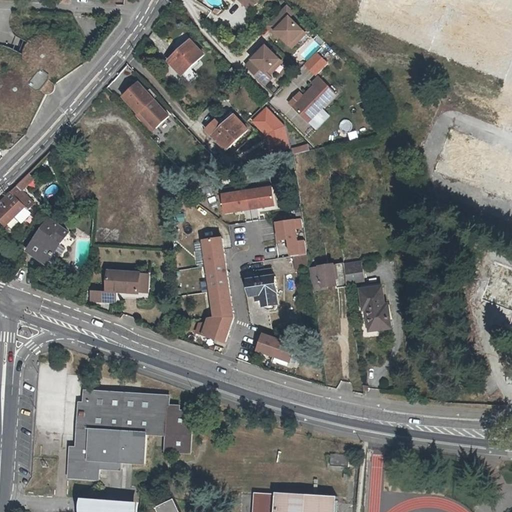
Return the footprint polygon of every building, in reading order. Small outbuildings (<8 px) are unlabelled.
[(237,0),(250,12),(261,1),(260,0),(237,0)] [(511,55),(511,29),(437,0),(366,0),(360,21),(504,78),(511,55)] [(306,34),(287,16),(270,32),(290,51),(306,34)] [(204,56),(191,41),(169,61),(182,76),(204,56)] [(282,62),(263,44),(244,65),(255,76),(262,69),(269,75),(282,62)] [(41,70),(29,85),(36,92),(41,90),(49,81),(50,78),(50,75),(41,70)] [(309,121),(336,94),(319,76),(313,82),(315,85),(303,97),(305,99),(295,108),(309,121)] [(140,83),(125,97),(155,130),(170,116),(140,83)] [(295,108),(305,99),(303,97),(293,106),(295,108)] [(294,138),(264,107),(248,123),(278,153),(294,138)] [(213,136),(226,150),(248,130),(235,116),(213,136)] [(217,121),(207,130),(213,136),(222,128),(217,121)] [(307,144),(291,147),(292,153),(308,150),(307,144)] [(0,202),(0,221),(5,227),(25,207),(28,211),(35,204),(21,191),(33,179),(30,174),(21,184),(0,202)] [(273,187),(248,191),(251,209),(276,205),(273,187)] [(248,191),(223,195),(226,213),(251,209),(248,191)] [(302,220),(277,224),(280,241),(288,240),(291,257),(307,254),(302,220)] [(68,234),(51,221),(29,251),(47,264),(68,234)] [(223,238),(205,241),(209,266),(227,263),(225,254),(225,250),(223,238)] [(296,272),(309,271),(307,257),(293,259),(296,272)] [(511,270),(487,262),(474,300),(507,311),(502,326),(511,329),(511,270)] [(227,263),(209,266),(213,291),(231,289),(227,263)] [(363,280),(360,263),(344,265),(347,282),(363,280)] [(347,282),(344,265),(309,271),(312,286),(321,284),(321,287),(333,286),(334,289),(348,287),(347,282)] [(250,296),(255,296),(262,295),(263,299),(264,307),(266,307),(266,310),(268,312),(276,311),(278,308),(277,305),(279,305),(278,293),(276,276),(273,276),(272,269),(257,271),(258,275),(252,276),(252,279),(248,280),(250,296)] [(140,273),(125,273),(112,272),(110,271),(108,289),(93,288),(92,302),(110,302),(117,303),(117,293),(125,293),(139,294),(140,273)] [(385,305),(383,288),(362,291),(364,311),(368,310),(370,331),(392,329),(388,305),(385,305)] [(231,289),(213,291),(216,317),(234,314),(231,289)] [(234,314),(211,318),(205,335),(227,343),(235,318),(234,314)] [(296,344),(262,332),(255,350),(290,362),(296,344)] [(80,403),(77,448),(71,448),(69,478),(99,480),(100,463),(145,465),(147,436),(168,436),(167,451),(190,453),(193,412),(179,411),(180,406),(169,406),(170,397),(84,392),(83,403),(80,403)] [(350,455),(331,453),(331,467),(349,468),(350,455)] [(259,493),(257,511),(335,511),(336,498),(259,493)] [(144,511),(146,502),(84,497),(83,511),(144,511)] [(163,509),(164,511),(185,511),(181,502),(163,509)]
